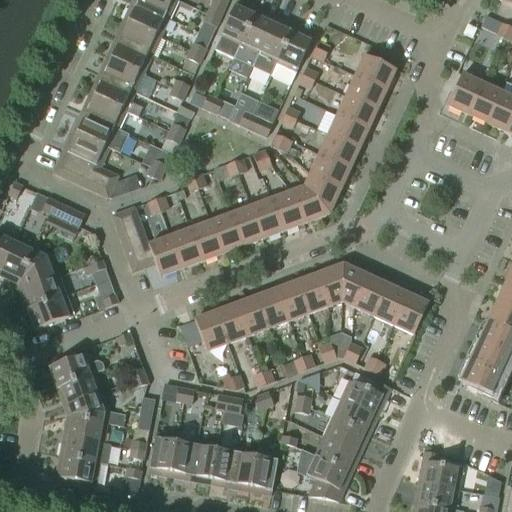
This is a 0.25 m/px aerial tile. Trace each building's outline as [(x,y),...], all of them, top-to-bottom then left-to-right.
[(172,0),(133,0),(131,4),(168,20),(177,2),(172,0)] [(213,0),(206,16),(219,22),(228,0),(213,0)] [(511,0),(501,0),(500,4),(511,9),(511,0)] [(123,22),(159,39),(168,20),(131,4),(123,22)] [(255,13),(236,4),(214,52),(233,61),(255,13)] [(273,21),(255,13),(233,61),(251,69),(273,21)] [(219,22),(206,16),(203,24),(215,30),(219,22)] [(273,21),(251,69),(270,78),(292,30),(273,21)] [(123,22),(114,41),(151,58),(159,39),(123,22)] [(511,44),(511,43),(511,29),(501,25),(496,36),(511,44)] [(462,36),(471,40),(476,31),(467,26),(462,36)] [(290,87),(312,39),(292,30),(270,78),(290,87)] [(106,59),(143,75),(151,58),(114,41),(106,59)] [(192,46),(189,52),(202,59),(205,52),(192,46)] [(322,64),(326,56),(315,51),(311,58),(322,64)] [(202,59),(189,52),(185,61),(198,67),(202,59)] [(395,73),(363,58),(354,80),(385,94),(395,73)] [(106,59),(97,78),(133,95),(143,75),(106,59)] [(302,78),(314,84),(317,76),(305,71),(302,78)] [(461,77),(447,108),(470,119),(485,87),(461,77)] [(97,78),(88,97),(125,114),(138,120),(142,110),(129,104),(133,95),(97,78)] [(310,92),(314,84),(302,78),(298,86),(310,92)] [(354,80),(345,99),(376,113),(385,94),(354,80)] [(175,82),(172,89),(185,95),(188,89),(175,82)] [(489,127),(503,96),(485,87),(470,119),(489,127)] [(185,95),(172,89),(168,98),(181,104),(185,95)] [(504,135),(511,117),(511,99),(503,96),(489,127),(504,135)] [(125,114),(88,97),(80,115),(117,132),(125,114)] [(209,114),(215,100),(207,97),(201,110),(209,114)] [(345,99),(336,118),(367,133),(376,113),(345,99)] [(223,104),(215,100),(209,114),(216,117),(223,104)] [(193,115),(179,108),(176,114),(190,121),(193,115)] [(283,118),(296,123),(299,116),(287,110),(283,118)] [(246,131),(252,117),(244,114),(238,127),(246,131)] [(80,115),(71,134),(108,151),(119,156),(128,137),(117,132),(80,115)] [(266,140),(272,126),(252,117),(246,131),(266,140)] [(292,131),(296,123),(283,118),(280,125),(292,131)] [(367,133),(336,118),(327,138),(358,152),(367,133)] [(172,125),(168,134),(181,140),(185,131),(172,125)] [(62,153),(74,158),(85,163),(95,168),(99,170),(108,151),(71,134),(62,153)] [(181,140),(168,134),(160,152),(173,158),(178,147),(181,140)] [(270,148),(286,156),(291,144),(275,137),(270,148)] [(327,138),(318,157),(350,171),(358,152),(327,138)] [(74,158),(62,153),(52,175),(63,180),(74,158)] [(252,157),(259,174),(271,170),(265,153),(252,157)] [(350,171),(318,157),(309,176),(341,191),(350,171)] [(63,180),(75,186),(85,163),(74,158),(63,180)] [(153,162),(149,170),(161,175),(165,168),(153,162)] [(233,165),(238,177),(246,174),(241,162),(233,165)] [(85,163),(75,186),(85,191),(95,168),(85,163)] [(230,180),(238,177),(233,165),(225,168),(230,180)] [(85,191),(96,195),(106,173),(99,170),(95,168),(85,191)] [(161,175),(149,170),(146,177),(158,182),(161,175)] [(96,195),(105,200),(107,201),(117,179),(106,173),(96,195)] [(304,189),(303,189),(328,216),(330,214),(341,191),(309,176),(304,189)] [(201,177),(193,180),(197,192),(205,189),(201,177)] [(189,195),(197,192),(193,180),(185,183),(189,195)] [(14,185),(8,198),(15,201),(21,189),(14,185)] [(328,216),(303,189),(289,194),(302,227),(325,218),(328,216)] [(270,201),(282,234),(302,227),(289,194),(270,201)] [(37,215),(41,213),(48,217),(55,203),(36,195),(28,211),(37,215)] [(155,202),(159,214),(168,211),(163,199),(155,202)] [(282,234),(270,201),(249,209),(261,242),(282,234)] [(151,217),(159,214),(155,202),(147,205),(151,217)] [(84,217),(55,203),(48,217),(77,230),(84,217)] [(249,209),(229,216),(241,249),(261,242),(249,209)] [(111,218),(115,230),(138,221),(134,210),(111,218)] [(241,249),(229,216),(209,224),(221,257),(241,249)] [(115,230),(119,241),(142,232),(138,221),(115,230)] [(209,224),(189,231),(201,264),(221,257),(209,224)] [(201,264),(189,231),(169,239),(181,272),(201,264)] [(119,241),(123,252),(146,243),(142,232),(119,241)] [(0,271),(15,240),(14,240),(0,233),(0,271)] [(150,254),(155,267),(159,280),(181,272),(169,239),(147,247),(150,254)] [(33,249),(15,240),(0,271),(0,278),(16,286),(33,249)] [(123,252),(128,263),(150,254),(147,247),(146,243),(123,252)] [(49,256),(33,249),(16,286),(18,286),(18,285),(22,287),(24,291),(19,292),(19,293),(58,279),(49,256)] [(64,252),(59,249),(54,251),(51,257),(53,262),(59,265),(64,262),(67,257),(64,252)] [(155,267),(150,254),(128,263),(132,275),(155,267)] [(104,271),(101,263),(83,270),(84,270),(76,273),(79,281),(86,278),(86,277),(104,271)] [(327,309),(341,304),(342,268),(339,268),(315,277),(327,309)] [(341,304),(353,310),(360,275),(346,268),(342,268),(341,304)] [(353,310),(373,319),(387,288),(360,275),(353,310)] [(307,317),(327,309),(315,277),(295,284),(307,317)] [(19,293),(26,312),(64,298),(58,279),(19,293)] [(287,324),(307,317),(295,284),(274,292),(287,324)] [(511,310),(511,286),(505,284),(496,303),(511,310)] [(373,319),(392,328),(407,297),(387,288),(373,319)] [(267,331),(287,324),(274,292),(255,299),(267,331)] [(413,338),(427,306),(407,297),(392,328),(413,338)] [(64,298),(26,312),(34,333),(72,319),(64,298)] [(101,303),(104,311),(117,306),(114,298),(101,303)] [(247,339),(267,331),(255,299),(234,307),(247,339)] [(511,332),(511,310),(496,303),(487,322),(511,332)] [(247,339),(234,307),(214,314),(227,347),(247,339)] [(206,354),(227,347),(214,314),(194,322),(206,354)] [(511,332),(487,322),(459,383),(494,399),(511,360),(511,332)] [(129,336),(115,341),(118,348),(132,343),(129,336)] [(317,349),(323,366),(336,362),(329,344),(317,349)] [(350,345),(342,361),(342,362),(354,368),(362,351),(350,345)] [(86,355),(48,370),(55,389),(93,375),(86,355)] [(310,356),(300,360),(305,373),(314,369),(310,356)] [(368,359),(363,371),(371,375),(376,363),(368,359)] [(292,364),(282,368),(286,379),(296,375),(297,376),(305,373),(300,360),(292,363),(292,364)] [(376,363),(371,375),(379,378),(384,367),(376,363)] [(128,375),(131,383),(144,378),(142,371),(128,375)] [(260,375),(265,387),(274,384),(269,372),(260,375)] [(93,375),(55,389),(63,409),(101,395),(93,375)] [(256,391),(265,387),(260,375),(251,378),(256,391)] [(230,380),(235,392),(243,389),(238,377),(230,380)] [(144,378),(131,383),(123,386),(126,394),(147,386),(144,378)] [(299,383),(297,394),(304,395),(305,386),(299,383)] [(373,394),(350,384),(349,383),(340,402),(377,419),(390,391),(377,385),(373,394)] [(185,391),(177,390),(175,403),(183,405),(185,391)] [(194,393),(185,391),(183,405),(191,406),(194,393)] [(265,412),(273,409),(267,394),(259,397),(265,412)] [(106,425),(108,414),(101,395),(63,409),(63,410),(67,409),(68,414),(66,417),(66,418),(68,418),(106,425)] [(213,416),(222,418),(223,414),(226,398),(217,397),(213,416)] [(251,400),(257,415),(265,412),(259,397),(251,400)] [(223,414),(239,417),(242,402),(226,398),(223,414)] [(296,398),(295,406),(310,408),(311,400),(296,398)] [(142,401),(136,431),(148,434),(154,404),(142,401)] [(340,402),(331,421),(368,438),(377,419),(340,402)] [(310,408),(295,406),(293,415),(308,417),(310,408)] [(62,438),(102,446),(106,425),(68,418),(66,418),(62,438)] [(368,438),(331,421),(323,438),(360,455),(368,438)] [(144,454),(148,434),(136,431),(135,431),(132,443),(131,443),(129,451),(144,454)] [(155,434),(148,476),(169,480),(177,438),(155,434)] [(102,446),(62,438),(59,458),(98,466),(107,467),(111,447),(102,446)] [(196,442),(177,438),(169,480),(189,483),(196,442)] [(295,450),(296,441),(281,438),(280,447),(295,450)] [(323,438),(314,458),(351,475),(360,455),(323,438)] [(217,446),(196,442),(189,483),(209,487),(217,446)] [(217,446),(209,487),(229,491),(237,449),(217,446)] [(257,453),(237,449),(229,491),(249,494),(257,453)] [(144,454),(129,451),(128,460),(143,463),(144,454)] [(351,475),(314,458),(300,452),(299,453),(301,454),(297,474),(315,482),(307,499),(337,505),(351,475)] [(278,457),(257,453),(249,494),(270,498),(278,457)] [(423,454),(417,485),(457,493),(462,471),(435,466),(437,457),(423,454)] [(59,458),(55,480),(95,487),(98,466),(59,458)] [(125,479),(126,480),(139,482),(140,474),(126,471),(124,479),(125,479)] [(125,479),(124,486),(126,486),(138,489),(138,488),(137,488),(138,486),(139,482),(126,480),(125,479)] [(413,505),(449,511),(453,511),(457,493),(417,485),(413,505)]
